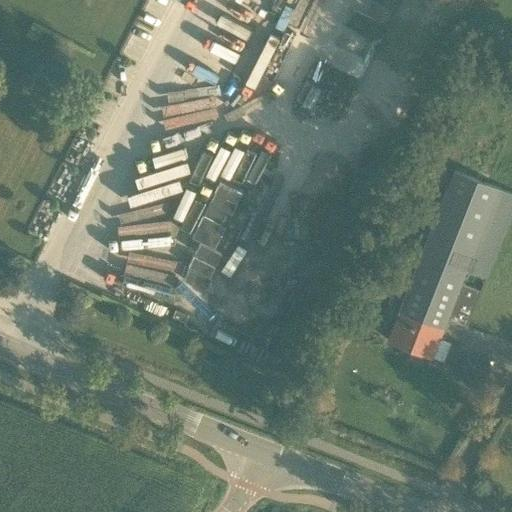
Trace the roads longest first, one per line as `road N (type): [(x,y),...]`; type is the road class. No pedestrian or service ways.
road 1 (tertiary): [(271,456),(0,350)]
road 2 (secondary): [(413,511),(271,456)]
